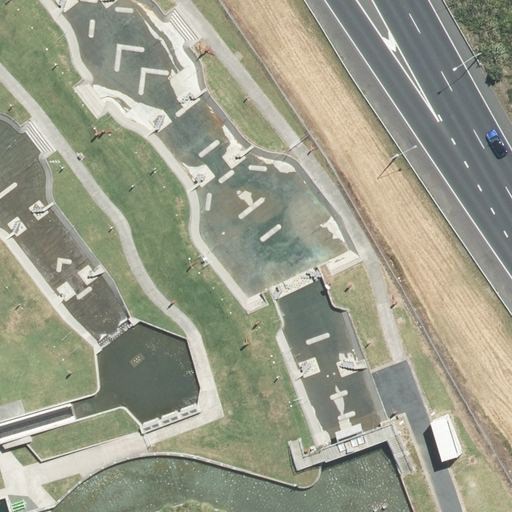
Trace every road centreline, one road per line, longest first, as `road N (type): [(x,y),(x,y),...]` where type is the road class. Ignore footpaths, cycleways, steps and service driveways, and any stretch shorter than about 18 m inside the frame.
road 1 (motorway): [(511,246),(336,0)]
road 2 (motorway): [(511,191),(406,0)]
